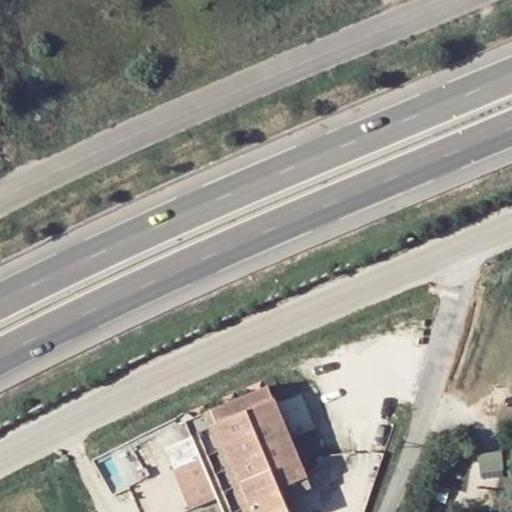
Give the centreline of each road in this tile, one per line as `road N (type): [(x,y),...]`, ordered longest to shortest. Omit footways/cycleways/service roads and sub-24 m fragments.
road 1 (trunk): [(0,351),(511,128)]
road 2 (trunk): [(511,79),(0,301)]
road 3 (tertiary): [(480,238),(130,392),(0,459)]
road 4 (tertiary): [(455,0),(0,200)]
road 5 (unclassified): [(388,511),(480,238)]
